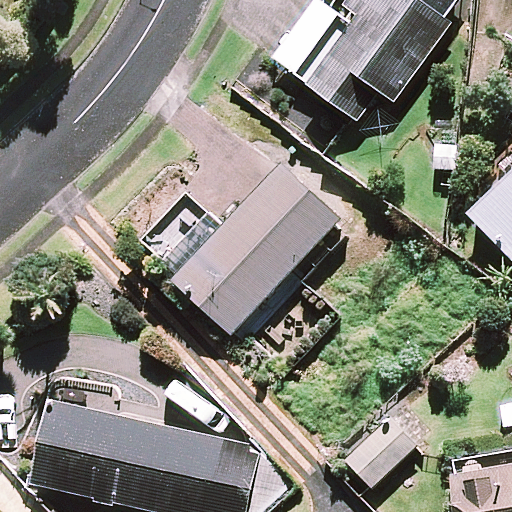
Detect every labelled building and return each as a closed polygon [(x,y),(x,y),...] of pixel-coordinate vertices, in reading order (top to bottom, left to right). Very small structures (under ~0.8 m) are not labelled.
[(328,0),(324,6),(320,3),(276,63),(359,126),(381,97),(395,107),(474,0),(328,0)] [(342,226),(287,172),(177,285),(232,339),(342,226)] [(511,177),(471,218),(511,260),(511,177)] [(245,511),(260,450),(118,419),(124,394),(58,379),(52,404),(34,488),(142,511),(245,511)] [(511,511),(511,458),(451,471),(459,511),(511,511)]
